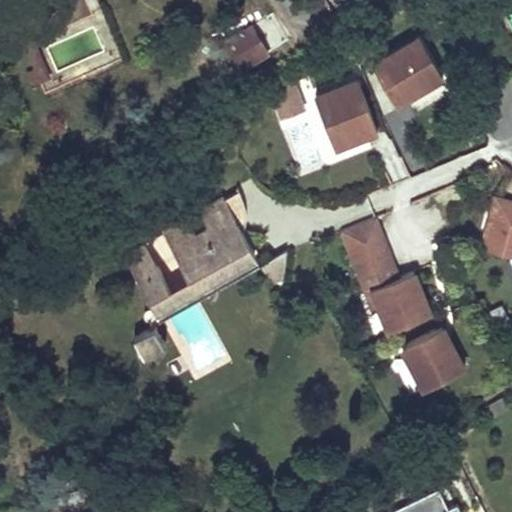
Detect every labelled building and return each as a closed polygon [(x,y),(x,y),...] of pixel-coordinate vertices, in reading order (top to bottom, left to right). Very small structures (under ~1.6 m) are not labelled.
[(267,49),(251,23),(221,41),(237,67),(267,49)] [(360,48),(367,59),(386,46),(378,35),(360,48)] [(442,73),(420,35),(372,63),(391,93),(391,95),(404,87),(408,93),(442,73)] [(25,42),(26,44),(40,77),(41,78),(52,74),(37,37),(25,42)] [(375,120),(369,106),(358,77),(314,95),(334,144),(364,132),(362,125),(375,120)] [(447,78),(409,94),(415,108),(453,91),(447,78)] [(296,79),(269,90),(281,119),(308,109),(296,79)] [(395,101),(408,93),(404,87),(391,95),(395,101)] [(378,127),(375,120),(362,125),(364,132),(377,127),(378,127)] [(371,133),(392,182),(408,175),(387,126),(371,133)] [(163,231),(192,284),(205,278),(224,268),(238,258),(254,250),(242,228),(244,221),(246,213),(246,206),(243,195),(239,188),(163,231)] [(511,204),(494,201),(484,249),(511,255),(511,250),(511,204)] [(399,274),(375,214),(341,228),(365,289),(372,286),(371,285),(399,274)] [(136,246),(122,249),(157,312),(177,301),(144,242),(136,246)] [(283,276),(286,247),(259,262),(271,283),(283,276)] [(205,278),(192,284),(196,291),(212,282),(236,269),(258,256),(254,250),(238,258),(224,268),(205,278)] [(424,297),(413,268),(399,274),(371,285),(372,286),(388,327),(422,313),(417,300),(424,297)] [(430,310),(424,297),(417,300),(422,313),(427,311),(430,310)] [(449,338),(441,322),(434,326),(442,341),(449,338)] [(153,324),(133,335),(143,353),(163,342),(153,324)] [(463,364),(449,338),(442,341),(434,326),(429,329),(408,340),(416,356),(409,359),(424,386),(463,364)] [(416,356),(408,340),(401,344),(409,359),(416,356)] [(503,394),(485,403),(491,413),(509,404),(503,394)] [(99,476),(84,481),(87,490),(102,484),(99,476)] [(385,511),(463,511),(459,501),(448,506),(439,487),(385,511)] [(79,488),(53,498),(57,511),(61,511),(84,504),(79,488)]
